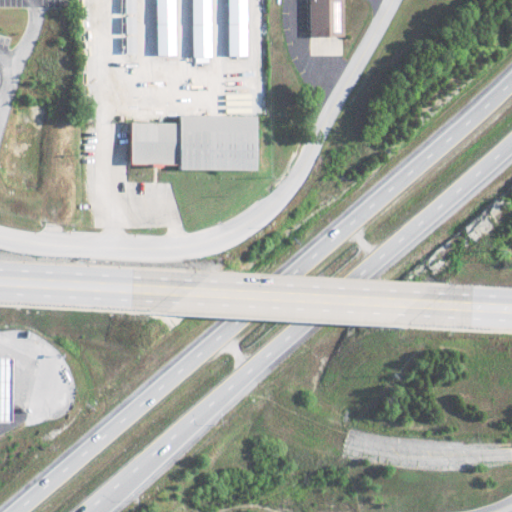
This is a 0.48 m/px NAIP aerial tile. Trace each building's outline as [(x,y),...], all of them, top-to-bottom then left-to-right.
[(169,0),(151,0),(152,56),(171,56),(169,0)] [(205,0),(187,0),(188,57),(207,57),(205,0)] [(222,0),(224,57),(242,56),(241,0),(222,0)] [(303,0),(305,38),(339,36),(337,0),(303,0)] [(120,41),(121,54),(130,54),(130,41),(120,41)] [(250,171),(251,117),(174,116),(173,123),(125,123),(125,164),(172,165),(172,170),(250,171)]
